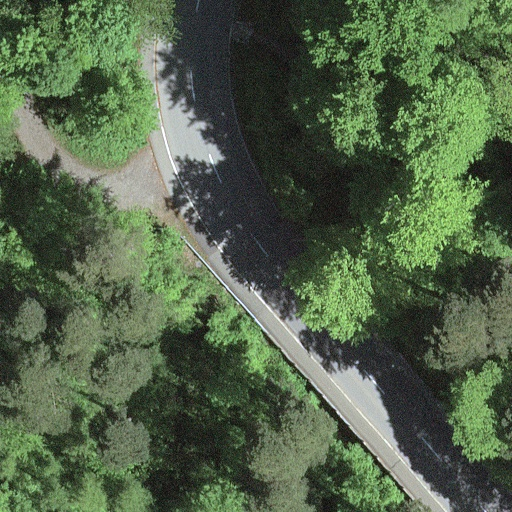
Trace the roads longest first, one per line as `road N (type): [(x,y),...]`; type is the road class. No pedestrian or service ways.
road 1 (tertiary): [(504,511),(219,183),(191,85),(197,0)]
road 2 (track): [(0,45),(25,133),(99,186),(139,192),(219,183)]
